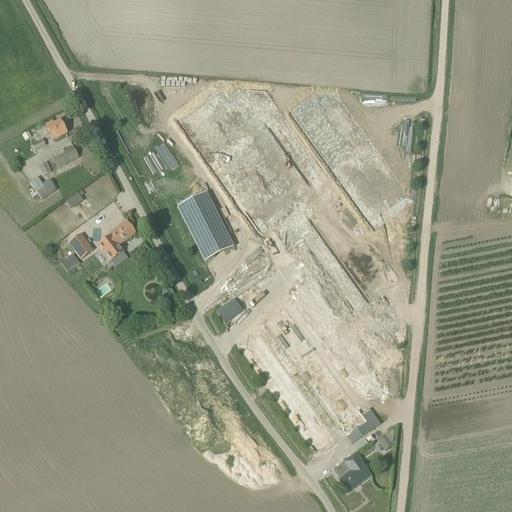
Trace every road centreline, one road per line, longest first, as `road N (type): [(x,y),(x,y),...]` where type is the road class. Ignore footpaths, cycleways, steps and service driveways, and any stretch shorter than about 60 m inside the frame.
road 1 (track): [(443,0),(397,511)]
road 2 (unclassified): [(329,511),(229,372),(98,130)]
road 3 (track): [(98,130),(26,0)]
